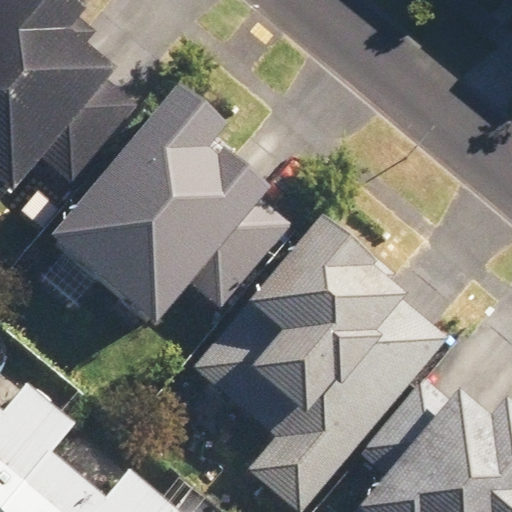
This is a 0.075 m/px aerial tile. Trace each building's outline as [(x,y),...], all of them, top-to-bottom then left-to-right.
[(62,24),(35,0),(0,0),(0,199),(99,89),(46,42),(62,24)] [(210,144),(157,100),(54,223),(28,201),(11,222),(43,248),(32,261),(44,271),(30,287),(64,316),(79,297),(135,344),(249,207),(195,161),(210,144)] [(189,414),(227,446),(241,429),(263,447),(235,481),(272,511),(301,511),(437,346),(301,235),(182,381),(202,397),(189,414)] [(511,511),(511,432),(488,412),(470,433),(415,386),(348,462),(373,484),(349,511),(511,511)] [(0,511),(134,511),(103,485),(79,511),(69,511),(27,475),(53,445),(0,398),(0,511)]
